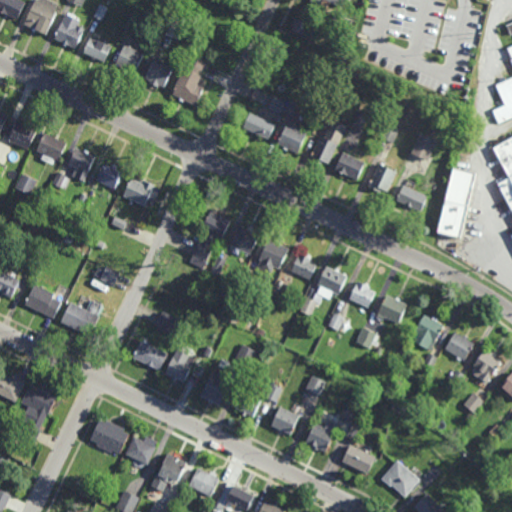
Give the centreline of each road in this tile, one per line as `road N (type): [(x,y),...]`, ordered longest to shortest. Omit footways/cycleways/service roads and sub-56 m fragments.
road 1 (residential): [(511,311),(0,61)]
road 2 (residential): [(275,0),(33,511)]
road 3 (residential): [(363,511),(0,330)]
